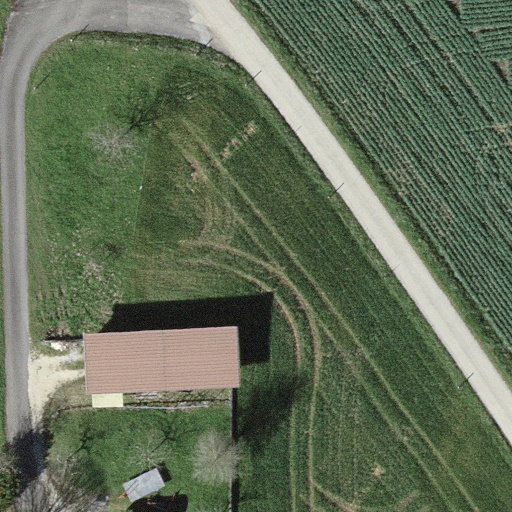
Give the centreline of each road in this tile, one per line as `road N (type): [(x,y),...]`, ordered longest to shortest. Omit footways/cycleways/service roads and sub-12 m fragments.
road 1 (track): [(224,32),(24,27),(10,120),(21,511)]
road 2 (track): [(200,0),(511,439)]
